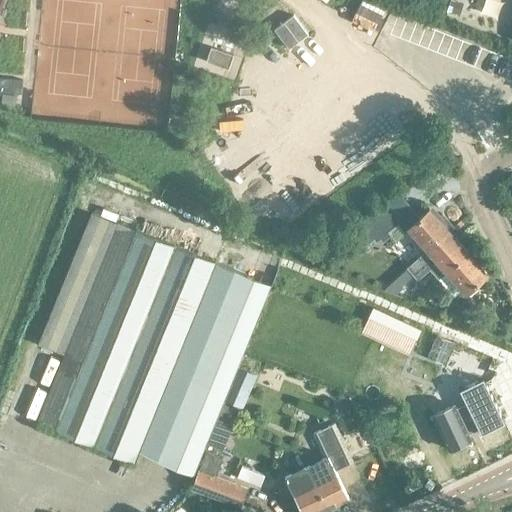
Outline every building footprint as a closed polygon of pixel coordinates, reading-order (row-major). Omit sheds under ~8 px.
[(451,0),(448,11),(458,14),(462,3),(451,0)] [(207,62),(229,70),(234,56),(212,48),(207,62)] [(23,79),(0,76),(0,91),(21,94),(23,79)] [(409,229),(427,250),(448,231),(429,209),(420,217),(412,208),(403,217),(395,208),(367,230),(376,242),(397,225),(405,233),(409,229)] [(137,451),(157,459),(184,470),(262,281),(234,270),(91,212),(38,343),(65,354),(36,422),(132,462),(137,451)] [(448,231),(427,250),(407,267),(414,274),(414,273),(425,264),(428,267),(436,260),(446,271),(468,252),(448,231)] [(468,252),(446,271),(466,294),(487,274),(468,252)] [(458,308),(464,314),(476,304),(469,297),(458,308)] [(377,307),(366,331),(409,351),(420,326),(377,307)] [(470,438),(469,435),(480,430),(481,433),(511,417),(511,383),(503,367),(478,380),(464,356),(461,350),(449,355),(453,361),(447,364),(464,399),(454,404),(432,415),(449,450),(470,438)] [(217,414),(207,443),(224,448),(233,419),(217,414)] [(307,465),(327,507),(348,497),(335,470),(353,461),(334,422),(314,432),(325,456),(307,465)] [(239,475),(262,481),(265,471),(242,465),(239,475)] [(317,511),(327,507),(307,465),(284,476),(301,511),(317,511)] [(199,470),(192,487),(239,505),(246,488),(199,470)]
